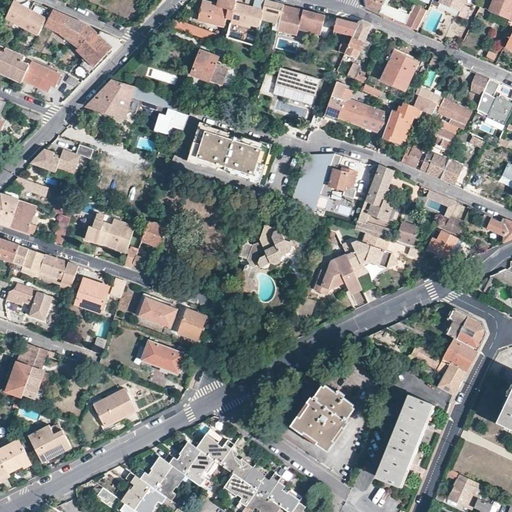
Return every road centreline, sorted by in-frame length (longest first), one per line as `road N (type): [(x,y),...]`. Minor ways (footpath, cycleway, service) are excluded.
road 1 (residential): [(208,404),(204,389),(226,315),(222,303),(0,229)]
road 2 (residential): [(443,283),(501,328),(419,511)]
road 3 (residential): [(218,396),(443,283)]
road 4 (residential): [(511,215),(385,159),(318,141)]
road 5 (residential): [(511,76),(343,7)]
road 6 (residential): [(59,483),(208,404)]
road 7 (residential): [(341,489),(218,396)]
